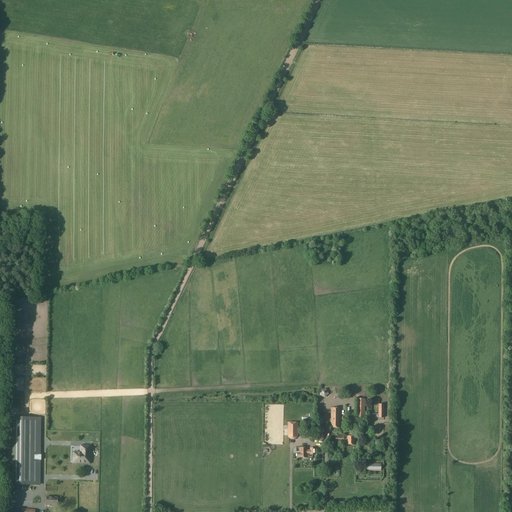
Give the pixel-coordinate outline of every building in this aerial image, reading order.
[(340,427),(340,409),(332,409),(331,427),(340,427)] [(41,419),(13,418),(13,469),(13,484),(40,484),(40,463),(36,463),(36,456),(40,456),(41,419)] [(289,437),(297,437),(297,423),(289,423),(289,437)] [(81,453),(73,453),(73,463),(91,463),(91,446),(81,446),(81,453)] [(311,450),(307,450),(307,448),(299,448),(299,453),(297,453),(297,458),(299,458),(307,458),(307,454),(310,454),(310,455),(315,455),(315,448),(311,448),(311,450)] [(47,496),(46,505),(57,506),(58,497),(47,496)]
